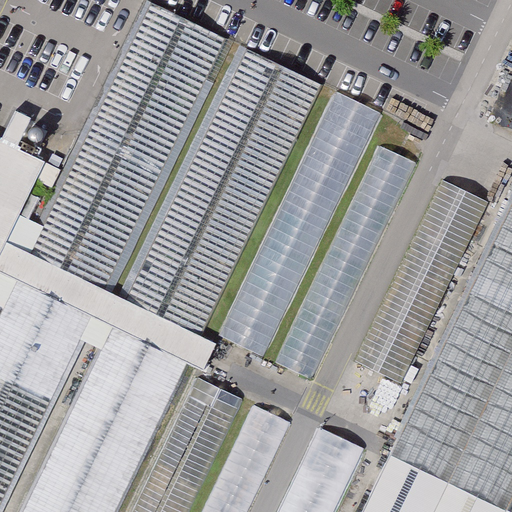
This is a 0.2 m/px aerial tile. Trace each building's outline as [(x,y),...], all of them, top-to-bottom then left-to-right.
[(43,169),(0,148),(0,282),(14,289),(0,318),(0,511),(118,511),(187,369),(198,374),(209,352),(197,346),(318,92),(144,9),(78,146),(24,258),(5,248),(43,169)] [(377,121),(329,98),(214,343),(262,366),(377,121)] [(270,368),(309,387),(412,172),(374,154),(270,368)] [(484,210),(440,189),(353,368),(397,389),(484,210)] [(511,511),(511,200),(362,511),(511,511)] [(136,511),(191,511),(240,410),(196,389),(136,511)] [(249,511),(289,430),(253,413),(205,511),(249,511)] [(333,511),(360,459),(317,438),(281,511),(333,511)]
